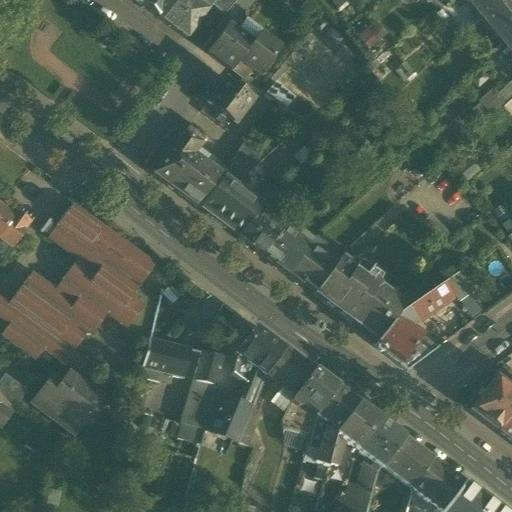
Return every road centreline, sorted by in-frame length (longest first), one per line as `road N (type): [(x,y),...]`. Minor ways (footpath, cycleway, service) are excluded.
road 1 (secondary): [(399,404),(110,185)]
road 2 (residential): [(110,185),(193,80),(188,59),(108,0)]
road 3 (secondary): [(511,489),(399,404)]
road 4 (residential): [(399,404),(511,323)]
road 5 (secondary): [(110,185),(0,102)]
